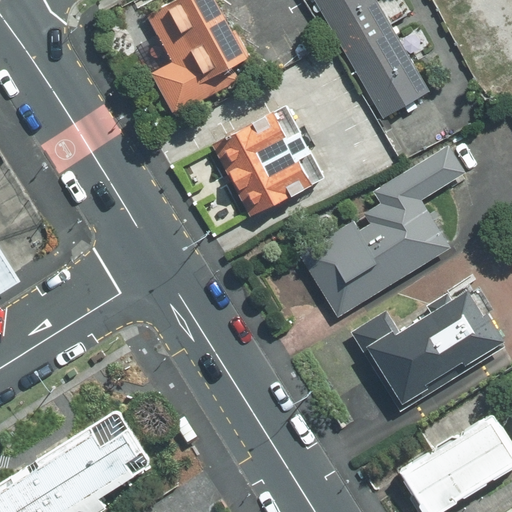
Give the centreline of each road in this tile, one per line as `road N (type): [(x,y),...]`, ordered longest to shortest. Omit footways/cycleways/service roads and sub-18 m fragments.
road 1 (primary): [(4,17),(163,265)]
road 2 (primary): [(163,265),(317,511)]
road 3 (secondary): [(0,367),(163,265)]
